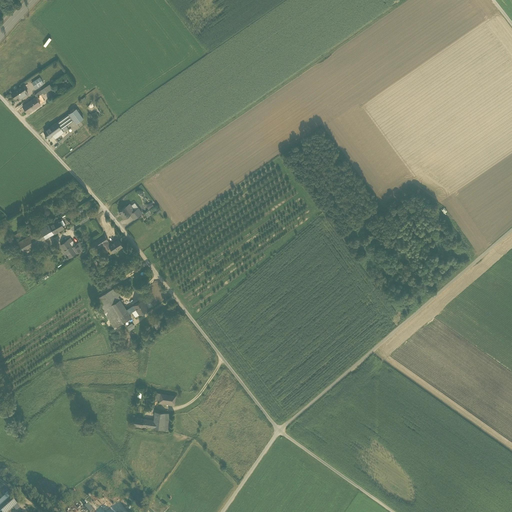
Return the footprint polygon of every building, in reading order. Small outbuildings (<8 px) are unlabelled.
[(31,82),(35,88),(42,83),(38,77),(31,82)] [(35,94),(37,98),(43,93),(44,95),(53,89),(49,84),(43,88),(35,94)] [(16,99),(20,96),(23,94),(22,94),(26,91),(23,86),(19,89),(18,89),(12,93),(16,99)] [(23,106),(27,113),(40,105),(35,98),(23,106)] [(76,108),(69,113),(74,120),(76,123),(83,118),(76,108)] [(66,125),(74,120),(69,113),(61,119),(66,125)] [(64,127),(66,125),(61,119),(56,122),(62,130),(64,129),(62,127),(63,127),(64,127)] [(53,135),(55,138),(64,132),(62,130),(56,122),(44,131),(49,138),(53,135)] [(131,204),(127,207),(131,213),(135,210),(131,205),(131,204)] [(131,213),(127,207),(126,206),(119,212),(124,219),(130,214),(131,213)] [(142,213),(138,207),(135,210),(131,213),(130,214),(134,219),(142,213)] [(47,227),(52,235),(64,228),(63,226),(60,221),(59,220),(47,227)] [(27,224),(31,231),(36,228),(32,221),(27,224)] [(35,233),(18,242),(23,250),(23,251),(48,237),(44,229),(35,233)] [(23,235),(21,231),(13,235),(15,240),(23,235)] [(93,243),(96,248),(103,244),(106,242),(109,240),(105,235),(93,243)] [(71,245),(69,243),(67,240),(60,244),(65,250),(71,245)] [(111,245),(109,246),(110,248),(114,252),(122,245),(118,240),(111,245)] [(80,241),(76,244),(80,250),(84,247),(80,241)] [(72,247),(76,253),(80,250),(76,244),(75,245),(72,247)] [(65,250),(70,257),(76,253),(72,247),(71,245),(65,250)] [(105,261),(102,256),(96,259),(99,264),(105,261)] [(96,270),(97,271),(100,269),(95,259),(91,261),(96,270)] [(104,295),(111,305),(120,300),(118,297),(121,295),(116,287),(104,295)] [(122,323),(118,316),(111,305),(104,295),(97,300),(116,330),(124,324),(123,322),(122,323)] [(126,310),(120,300),(111,305),(118,316),(127,311),(126,310)] [(140,314),(148,309),(142,300),(134,305),(136,309),(138,312),(138,311),(140,314)] [(129,314),(132,312),(136,309),(134,305),(126,310),(127,311),(129,314)] [(118,316),(122,323),(123,322),(131,317),(129,314),(127,311),(118,316)] [(132,322),(126,326),(129,330),(135,327),(132,322)] [(173,405),(175,395),(160,393),(158,401),(158,402),(173,405)] [(154,420),(152,420),(151,427),(163,429),(165,412),(155,411),(154,420)] [(171,430),(173,413),(165,412),(163,429),(171,430)] [(134,425),(142,426),(143,419),(135,418),(134,425)] [(142,426),(151,427),(152,420),(143,419),(142,426)] [(19,502),(14,495),(11,498),(16,505),(16,504),(19,502)] [(16,505),(11,498),(10,499),(7,501),(5,503),(0,507),(0,510),(1,511),(7,511),(13,508),(16,505)] [(90,511),(93,510),(87,503),(84,506),(89,511),(90,511)]
